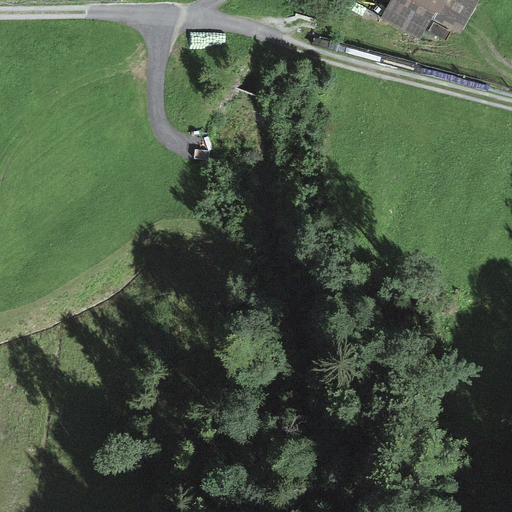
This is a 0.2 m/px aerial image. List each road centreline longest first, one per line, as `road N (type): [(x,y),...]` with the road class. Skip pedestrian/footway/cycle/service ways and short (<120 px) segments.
road 1 (track): [(0,14),(193,15),(511,109)]
road 2 (track): [(195,150),(173,139),(156,112),(157,14)]
